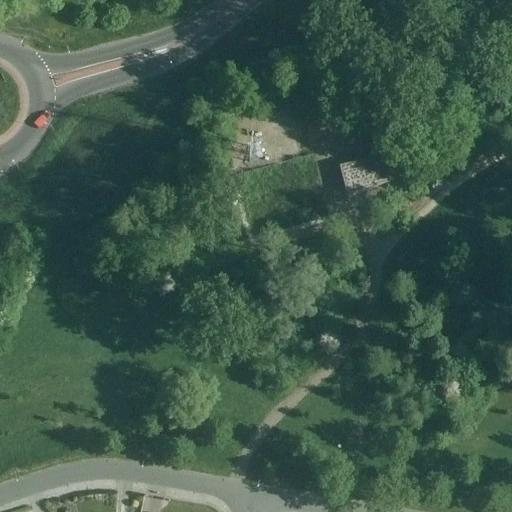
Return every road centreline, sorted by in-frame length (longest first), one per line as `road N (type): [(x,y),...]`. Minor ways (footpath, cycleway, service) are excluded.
road 1 (residential): [(0,498),(111,482),(256,505)]
road 2 (secondary): [(40,111),(167,63),(255,0)]
road 3 (secondary): [(229,0),(166,41),(28,66)]
